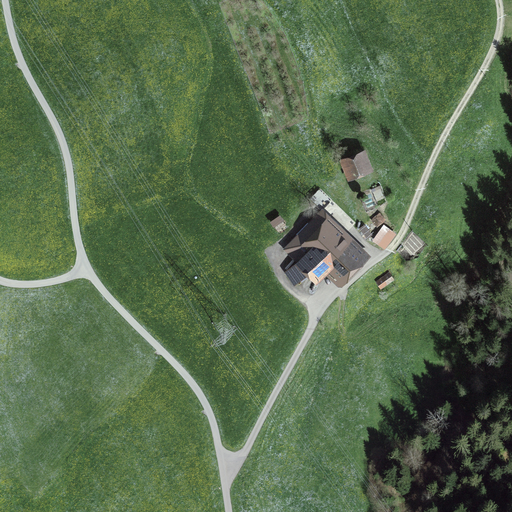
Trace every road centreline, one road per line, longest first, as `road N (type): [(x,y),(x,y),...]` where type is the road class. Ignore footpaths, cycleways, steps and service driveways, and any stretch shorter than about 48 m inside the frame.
road 1 (track): [(229,511),(206,404),(86,269),(67,156),(17,53),(4,0)]
road 2 (track): [(222,470),(245,453),(321,313),(388,253),(491,55),(498,0)]
road 3 (track): [(185,0),(210,44),(189,187),(276,257)]
